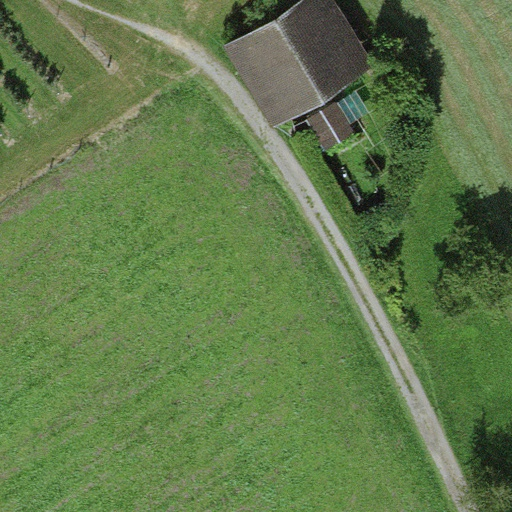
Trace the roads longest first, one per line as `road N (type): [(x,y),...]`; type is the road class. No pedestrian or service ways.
road 1 (track): [(174,61),(237,98),(467,511)]
road 2 (track): [(174,61),(0,180)]
